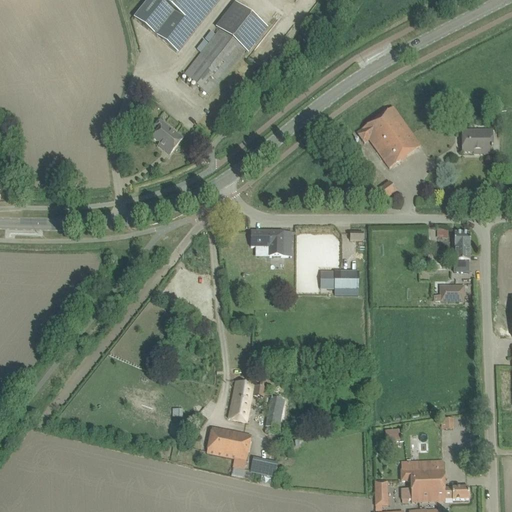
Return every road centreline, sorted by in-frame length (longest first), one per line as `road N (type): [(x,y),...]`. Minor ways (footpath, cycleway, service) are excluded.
road 1 (tertiary): [(221,182),(355,79),(502,0)]
road 2 (unclassified): [(493,511),(483,218)]
road 3 (unclassified): [(483,218),(268,218),(245,209),(221,182)]
road 4 (tertiary): [(0,223),(124,219),(221,182)]
road 5 (track): [(120,202),(112,145),(138,71)]
